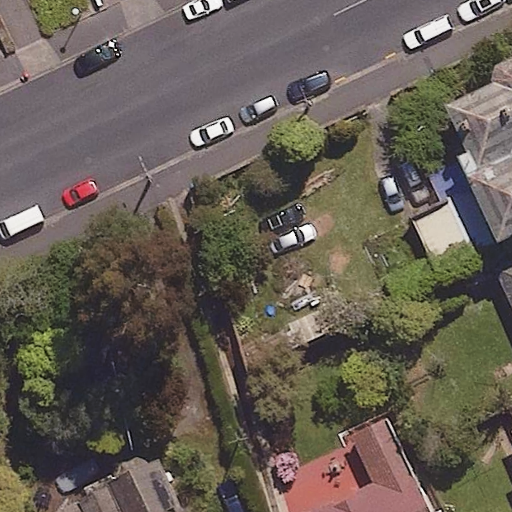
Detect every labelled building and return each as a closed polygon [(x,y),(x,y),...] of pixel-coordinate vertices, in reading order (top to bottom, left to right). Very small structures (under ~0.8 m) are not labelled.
[(511,64),(502,75),(504,85),(447,110),(505,243),(511,240),(511,64)] [(339,219),(329,197),(274,222),(284,244),(339,219)] [(511,271),(502,276),(511,298),(511,271)] [(432,511),(387,416),(302,457),(313,480),(283,494),(290,511),(432,511)] [(184,511),(161,457),(45,506),(47,511),(184,511)]
